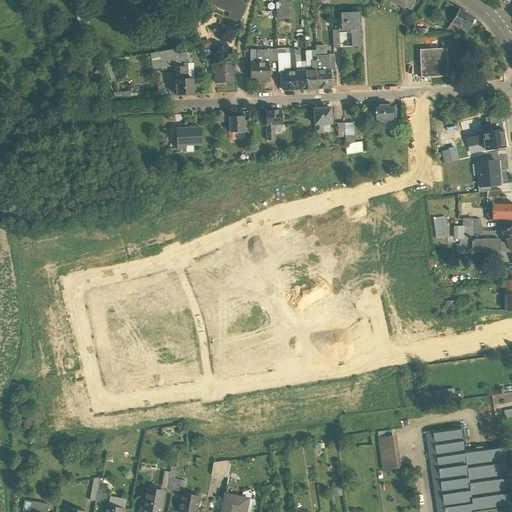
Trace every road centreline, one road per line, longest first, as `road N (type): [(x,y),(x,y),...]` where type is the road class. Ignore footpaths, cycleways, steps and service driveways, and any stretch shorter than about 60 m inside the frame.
road 1 (residential): [(417,91),(423,178),(316,203),(176,257),(70,283),(98,402),(388,358)]
road 2 (residential): [(417,91),(176,103)]
road 3 (residential): [(388,358),(511,331)]
